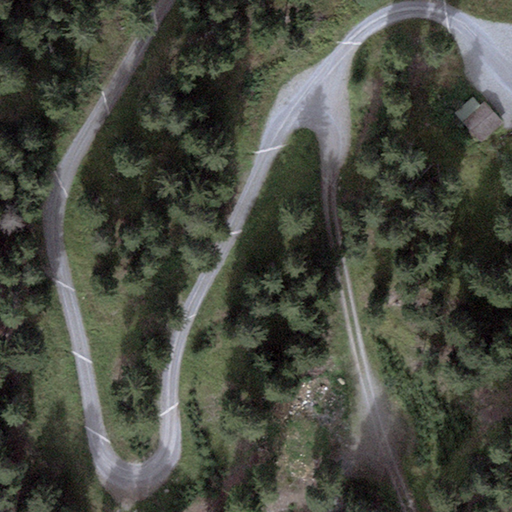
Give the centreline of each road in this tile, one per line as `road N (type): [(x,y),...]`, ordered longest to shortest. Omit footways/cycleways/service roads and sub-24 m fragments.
road 1 (track): [(150,0),(68,89),(19,270),(105,511)]
road 2 (track): [(134,511),(150,508),(143,372),(303,101)]
road 3 (track): [(303,101),(328,128),(330,205),(360,356),(414,511)]
road 4 (track): [(303,101),(369,25),(421,6),(465,24),(511,78)]
